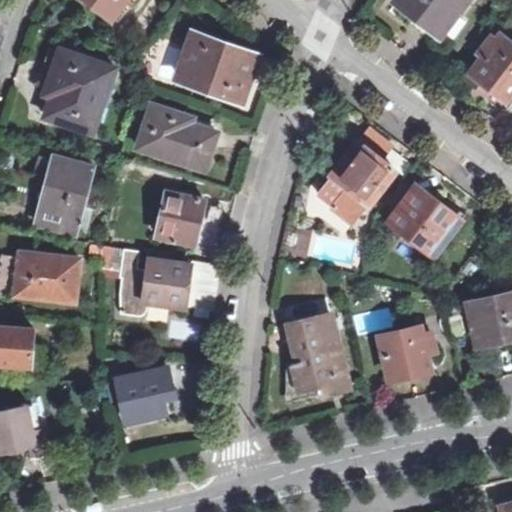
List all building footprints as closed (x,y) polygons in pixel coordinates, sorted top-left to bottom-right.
[(90,0),(114,17),(126,0),(90,0)] [(457,9),(464,0),(398,0),(397,1),(417,16),(439,33),(457,9)] [(439,33),(417,16),(410,24),(446,51),(471,19),(457,9),(439,33)] [(256,57),(195,35),(182,71),(243,93),(256,57)] [(507,97),(511,90),(511,41),(504,36),(500,41),(496,38),(484,53),(487,56),(475,73),(507,97)] [(118,70),(62,50),(47,95),(55,97),(48,117),(96,134),(118,70)] [(195,119),(155,106),(142,146),(208,168),(219,132),(194,124),(195,119)] [(373,127),(349,158),(354,162),(366,147),(386,163),(399,146),(373,127)] [(404,178),(416,162),(398,147),(386,163),(366,147),(354,162),(349,158),(348,157),(335,173),(337,176),(323,194),(341,208),(339,210),(356,223),(396,172),(404,178)] [(39,225),(78,235),(95,168),(57,158),(39,225)] [(420,188),(416,185),(390,219),(436,254),(462,220),(430,196),(430,197),(419,189),(420,188)] [(163,191),(154,235),(195,244),(205,200),(163,191)] [(100,245),(98,272),(118,273),(120,246),(100,245)] [(19,298),(79,303),(83,258),(23,252),(19,298)] [(152,259),(147,304),(187,309),(191,264),(152,259)] [(511,294),(470,304),(479,345),(511,337),(511,294)] [(349,387),(333,315),(291,325),(299,361),(288,363),(288,365),(295,364),(301,389),(323,384),(325,393),(349,387)] [(165,338),(193,342),(196,323),(168,318),(165,338)] [(0,362),(34,365),(37,329),(0,326),(0,362)] [(426,335),(424,328),(381,337),(390,377),(431,368),(427,352),(435,350),(432,333),(426,335)] [(118,378),(128,422),(166,413),(163,397),(174,394),(168,367),(118,378)] [(32,401),(0,408),(0,445),(2,452),(13,449),(33,445),(36,457),(60,452),(53,426),(39,430),(32,401)] [(33,445),(13,449),(15,461),(36,457),(33,445)] [(511,511),(511,503),(503,506),(504,511),(511,511)]
